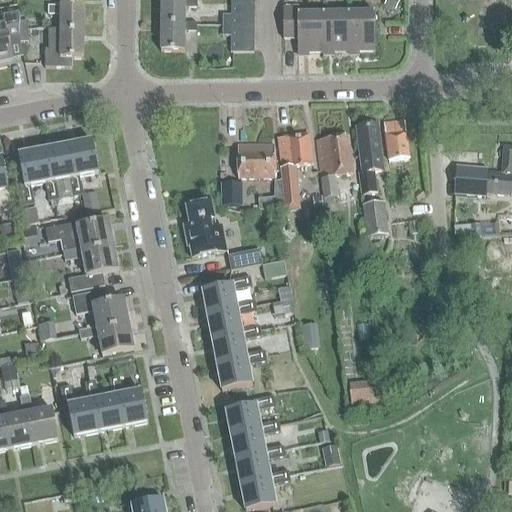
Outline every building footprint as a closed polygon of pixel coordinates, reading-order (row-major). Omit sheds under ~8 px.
[(177,0),(160,0),(160,27),(183,27),(184,24),(184,10),(196,10),(196,1),(184,1),(184,0),(177,0)] [(399,2),(394,0),(386,0),(383,7),(394,12),(399,2)] [(230,17),(230,18),(253,18),(254,6),(231,6),(230,17)] [(61,16),(61,31),(84,31),(84,7),(61,7),(61,8),(49,8),(49,16),(61,16)] [(0,63),(12,61),(8,39),(18,37),(17,45),(25,45),(26,23),(20,23),(17,9),(2,12),(0,12),(0,63)] [(298,56),(325,55),(324,15),(299,16),(299,11),(283,11),(284,40),(298,40),(298,56)] [(325,55),(351,54),(349,14),(324,15),(325,55)] [(349,14),(351,54),(375,54),(374,14),(349,14)] [(221,17),(221,27),(230,27),(230,18),(230,17),(221,17)] [(230,27),(230,30),(253,30),(253,18),(230,18),(230,27)] [(160,27),(159,53),(183,54),(183,33),(195,34),(195,24),(184,24),(183,27),(160,27)] [(221,27),(221,38),(230,38),(230,30),(230,27),(221,27)] [(230,38),(230,42),(253,43),(253,30),(230,30),(230,38)] [(84,60),(84,31),(61,31),(49,31),(48,51),(45,51),(45,69),(71,69),(71,60),(84,60)] [(230,42),(230,54),(253,55),(253,43),(230,42)] [(389,163),(408,160),(403,123),(385,125),(389,163)] [(376,127),(357,129),(355,129),(360,174),(358,174),(360,197),(375,196),(373,173),(381,172),(376,127)] [(324,213),(330,212),(328,200),(338,198),(335,179),(352,176),(347,137),(314,142),(324,213)] [(277,142),(282,182),(281,182),(284,212),(299,211),(294,170),(312,168),(308,138),(277,142)] [(73,179),(70,180),(74,198),(82,196),(78,178),(98,175),(92,144),(67,148),(73,179)] [(237,181),(275,181),(275,147),(237,147),(237,181)] [(54,183),(70,180),(73,179),(67,148),(43,153),(49,184),(46,185),(49,202),(57,200),(54,183)] [(511,197),(511,149),(504,149),(502,175),(488,174),(486,196),(511,197)] [(49,184),(43,153),(18,158),(23,185),(21,186),(24,205),(33,203),(30,188),(46,185),(49,184)] [(220,185),(220,209),(240,209),(240,185),(220,185)] [(321,197),(312,198),(313,210),(322,209),(321,197)] [(191,260),(227,254),(222,228),(215,229),(211,204),(185,209),(188,226),(182,227),(187,249),(189,248),(191,260)] [(83,208),(84,217),(100,214),(98,205),(83,208)] [(361,208),(365,240),(387,237),(383,205),(361,208)] [(82,254),(112,247),(107,223),(77,229),(76,226),(45,232),(48,246),(61,243),(63,256),(82,252),(82,254)] [(0,228),(0,244),(12,242),(9,226),(0,228)] [(478,226),(453,228),(453,237),(469,236),(469,240),(479,239),(478,226)] [(34,230),(19,233),(21,241),(35,238),(34,230)] [(117,272),(112,247),(82,254),(82,252),(63,256),(65,264),(83,260),(86,278),(68,282),(71,295),(103,288),(101,276),(117,272)] [(258,252),(227,258),(230,273),(261,267),(258,252)] [(8,258),(11,278),(28,275),(24,255),(8,258)] [(237,313),(236,308),(232,292),(251,288),(249,279),(230,282),(231,288),(203,293),(208,318),(237,313)] [(94,314),(97,329),(97,333),(128,327),(123,302),(107,305),(104,293),(72,299),(76,318),(94,314)] [(253,304),(236,308),(237,313),(208,318),(212,343),(242,338),(241,332),(238,316),(255,313),(253,304)] [(316,326),(301,327),(304,351),(319,350),(316,326)] [(97,333),(97,329),(79,333),(80,342),(98,338),(102,358),(133,352),(128,327),(97,333)] [(258,329),(241,332),(242,338),(212,343),(217,368),(247,363),(246,357),(243,341),(260,338),(258,329)] [(24,347),(26,361),(39,359),(37,345),(24,347)] [(263,354),(246,357),(247,363),(217,368),(222,393),(252,388),(248,366),(265,363),(263,354)] [(0,368),(0,371),(3,385),(17,383),(13,366),(0,368)] [(110,381),(113,399),(117,399),(123,429),(147,424),(141,394),(122,398),(118,380),(110,381)] [(348,385),(351,407),(380,404),(377,382),(348,385)] [(86,386),(89,404),(92,403),(98,434),(123,429),(117,399),(113,399),(98,402),(94,385),(86,386)] [(92,403),(89,404),(73,407),(70,389),(61,391),(64,409),(67,408),(73,439),(98,434),(92,403)] [(20,399),(23,416),(27,415),(33,447),(58,442),(52,410),(32,414),(29,397),(20,399)] [(260,433),(260,428),(256,412),(273,409),(272,400),(254,404),(254,408),(226,413),(231,439),(260,433)] [(27,415),(23,416),(8,419),(4,402),(0,402),(0,420),(2,420),(8,452),(33,447),(27,415)] [(0,453),(8,452),(2,420),(0,420),(0,453)] [(260,433),(231,439),(236,464),(266,458),(265,453),(261,436),(278,433),(277,425),(260,428),(260,433)] [(271,483),(270,478),(266,461),(284,458),(282,449),(265,453),(266,458),(236,464),(241,489),(271,483)] [(321,452),(325,470),(340,467),(336,449),(321,452)] [(287,475),(270,478),(271,483),(241,489),(245,511),(254,511),(276,508),(272,486),(289,483),(287,475)] [(151,480),(130,484),(134,503),(154,499),(151,480)] [(164,511),(163,501),(131,507),(132,511),(164,511)]
